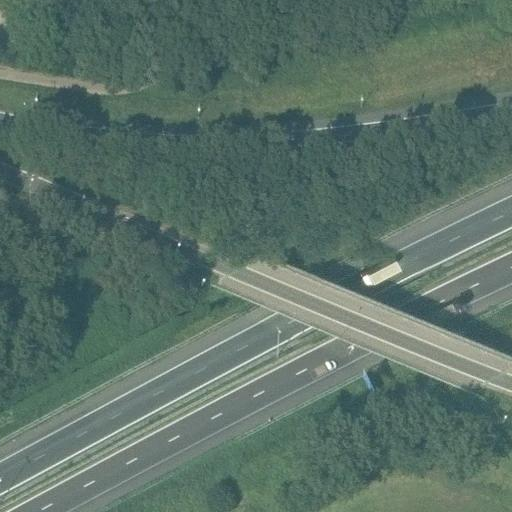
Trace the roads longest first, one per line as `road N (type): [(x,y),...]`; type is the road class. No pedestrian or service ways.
road 1 (motorway): [(511,212),(0,475)]
road 2 (motorway): [(0,169),(220,268),(511,381)]
road 3 (motorway): [(35,511),(511,267)]
road 4 (motorway): [(511,107),(248,141),(149,140),(0,118)]
road 5 (residential): [(0,72),(116,88),(143,80),(167,64),(219,0)]
